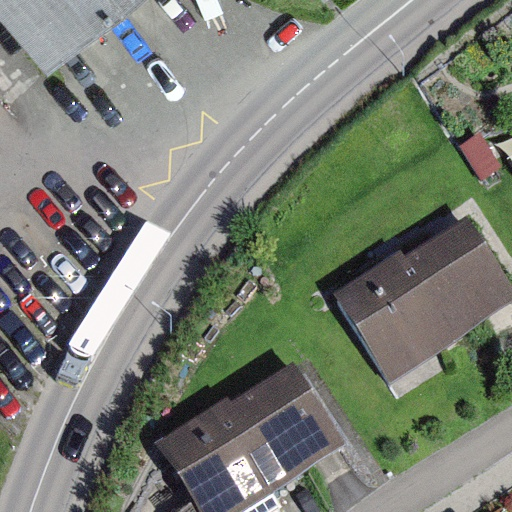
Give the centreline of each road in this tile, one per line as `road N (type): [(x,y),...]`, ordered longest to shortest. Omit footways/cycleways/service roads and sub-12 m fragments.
road 1 (tertiary): [(33,511),(81,392),(163,249),(221,170),(278,112),(415,0)]
road 2 (residential): [(511,433),(386,511)]
